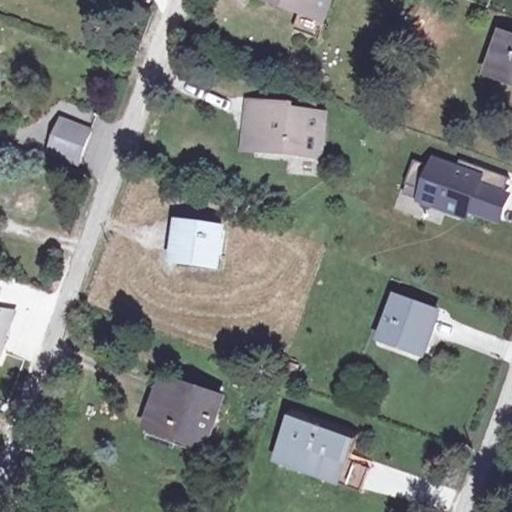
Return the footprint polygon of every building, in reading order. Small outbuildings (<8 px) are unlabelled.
[(277,0),(322,17),(329,0),(277,0)] [(495,69),(511,74),(511,36),(509,35),(495,69)] [(262,119),(259,147),(325,155),(331,112),(300,109),(300,103),(255,97),(253,117),(262,119)] [(250,145),(259,147),(262,119),(253,117),(250,145)] [(89,145),(60,134),(49,165),(77,175),(89,145)] [(481,173),(430,154),(426,165),(414,198),(413,201),(464,220),(466,213),(478,182),(481,173)] [(399,193),(414,198),(426,165),(411,160),(399,193)] [(478,182),(466,213),(496,225),(508,194),(478,182)] [(194,265),(194,259),(221,262),(225,231),(181,226),(175,262),(194,265)] [(418,346),(431,313),(399,300),(386,334),(418,346)] [(298,366),(292,364),(288,375),(294,377),(298,366)] [(167,382),(149,429),(191,443),(194,436),(207,441),(221,401),(167,382)] [(342,459),(353,430),(295,408),(276,458),(333,480),(342,459)] [(194,436),(191,443),(204,448),(207,441),(194,436)] [(367,469),(342,459),(333,480),(359,490),(367,469)]
